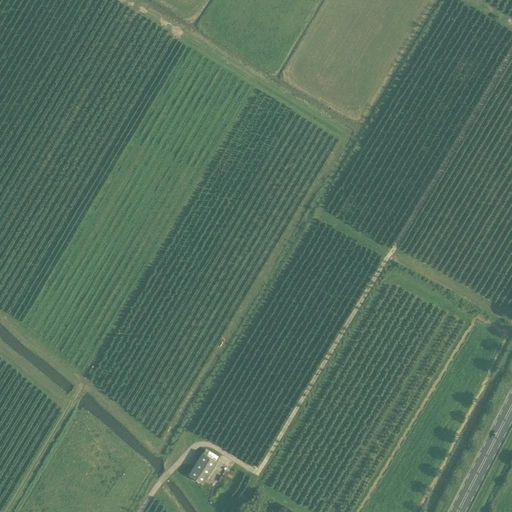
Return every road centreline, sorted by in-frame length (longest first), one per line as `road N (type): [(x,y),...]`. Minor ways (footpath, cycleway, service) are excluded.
road 1 (track): [(8,511),(87,378)]
road 2 (primary): [(457,511),(511,405)]
